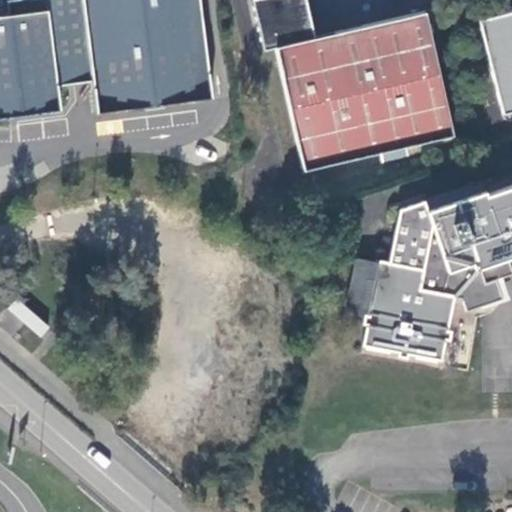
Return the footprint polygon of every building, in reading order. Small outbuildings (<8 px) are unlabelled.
[(210,100),(197,0),(27,0),(8,3),(10,16),(0,16),(0,119),(20,117),(59,112),(56,87),(92,84),(96,114),(210,100)] [(453,138),(424,11),(314,37),(305,0),(252,0),(264,50),(275,48),(304,170),(453,138)] [(511,10),(480,19),(503,114),(511,112),(511,10)] [(511,258),(511,185),(486,194),(482,182),(400,209),(388,260),(381,259),(368,314),(365,313),(363,322),(366,324),(362,346),(397,353),(396,357),(408,358),(409,354),(441,360),(444,342),(449,344),(450,332),(447,331),(455,298),(478,269),(508,260),(511,258)] [(511,275),(511,272),(508,260),(478,269),(455,298),(469,300),(471,298),(483,288),(487,284),(511,275)] [(494,299),(483,288),(471,298),(481,309),(494,299)]
